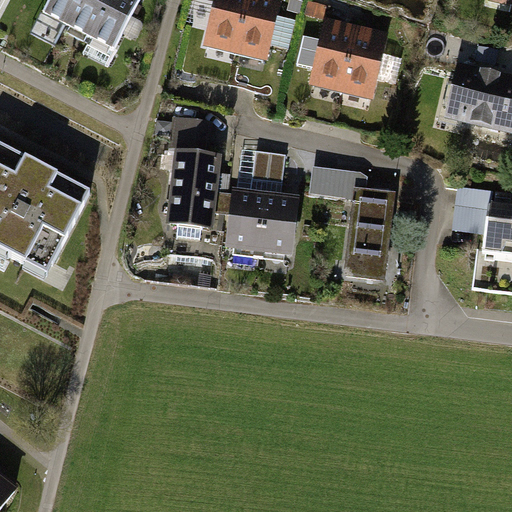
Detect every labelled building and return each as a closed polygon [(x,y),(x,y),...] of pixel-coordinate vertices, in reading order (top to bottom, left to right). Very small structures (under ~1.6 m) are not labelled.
[(53,0),(45,16),(113,50),(139,0),(53,0)] [(215,0),(203,51),(267,66),(282,0),(215,0)] [(511,0),(488,0),(488,3),(511,9),(511,0)] [(323,22),(307,90),(372,105),(388,38),(365,32),(349,29),(323,22)] [(473,69),(459,66),(446,124),(511,139),(511,78),(494,74),(499,52),(478,47),(473,69)] [(171,149),(208,155),(212,125),(175,119),(171,149)] [(86,199),(0,152),(0,258),(42,281),(86,199)] [(245,195),(281,200),(286,157),(242,152),(237,194),(245,195)] [(175,156),(166,229),(212,234),(220,161),(212,160),(175,156)] [(310,199),(352,203),(354,193),(363,195),(365,176),(312,171),(310,199)] [(483,239),(477,290),(511,293),(511,208),(506,208),(508,193),(459,188),(453,236),(483,239)] [(363,195),(354,193),(352,203),(343,282),(385,287),(395,198),(387,197),(363,195)] [(231,194),(224,252),(291,261),(299,202),(281,200),(245,195),(237,194),(231,194)] [(0,511),(17,490),(0,477),(0,511)]
